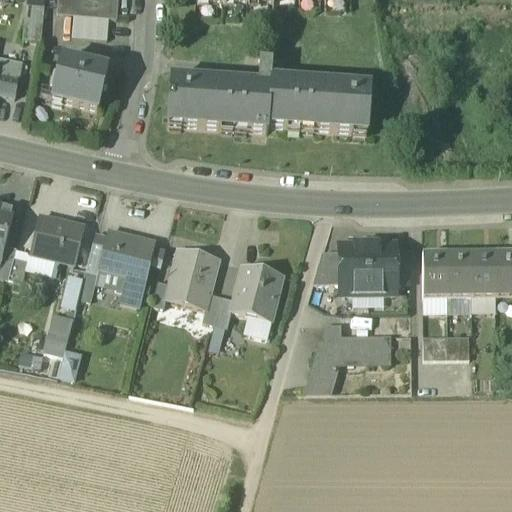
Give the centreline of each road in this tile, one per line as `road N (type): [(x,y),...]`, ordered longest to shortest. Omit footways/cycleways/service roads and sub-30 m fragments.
road 1 (secondary): [(511,202),(328,205),(120,177)]
road 2 (track): [(244,511),(328,205)]
road 3 (track): [(263,440),(0,387)]
road 4 (residential): [(120,177),(148,0)]
road 5 (secondary): [(120,177),(0,149)]
